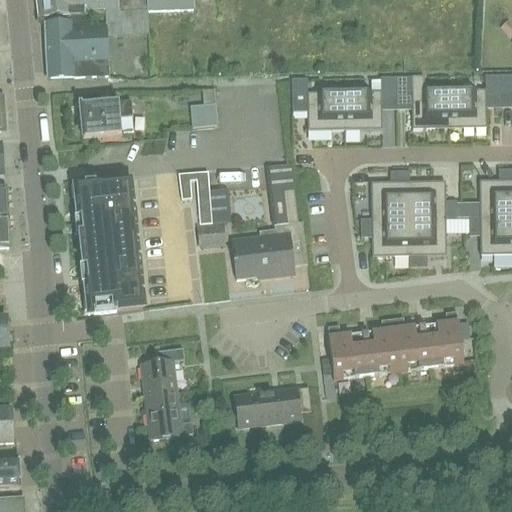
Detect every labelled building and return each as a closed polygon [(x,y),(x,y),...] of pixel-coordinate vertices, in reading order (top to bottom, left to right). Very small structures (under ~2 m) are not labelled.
[(44,26),(47,82),(73,81),(73,80),(107,78),(106,61),(107,61),(106,38),(148,37),(147,16),(193,14),(193,2),(211,1),(210,0),(41,0),(44,19),(105,17),(105,26),(70,27),(70,25),(44,26)] [(511,77),(500,78),(501,111),(511,111),(511,77)] [(501,111),(500,78),(483,78),(483,92),(448,93),(449,131),(485,131),(485,111),(501,111)] [(423,79),(395,80),(396,113),(411,113),(411,132),(449,131),(448,93),(424,94),(423,79)] [(396,113),(395,80),(380,80),(380,82),(370,82),(370,94),(344,95),(344,133),(381,133),(381,113),(396,113)] [(307,81),(291,81),(291,115),(307,114),(307,134),(344,133),(344,95),(307,95),(307,81)] [(79,108),(82,141),(121,138),(120,137),(129,136),(128,121),(132,120),(130,104),(118,106),(118,105),(79,108)] [(214,107),(190,110),(192,130),(216,128),(214,107)] [(267,170),(269,189),(270,195),(295,192),(291,166),(287,167),(267,170)] [(479,184),(479,205),(456,206),(456,220),(468,220),(479,220),(479,221),(511,220),(511,172),(498,172),(498,183),(479,184)] [(370,185),(370,222),(408,222),(408,184),(408,174),(389,174),(389,185),(370,185)] [(208,175),(178,177),(181,203),(191,202),(190,184),(196,183),(199,228),(212,227),(209,194),(208,175)] [(102,185),(79,187),(79,188),(74,188),(75,201),(77,219),(83,219),(84,230),(78,230),(78,231),(84,231),(85,237),(79,237),(79,238),(82,268),(88,267),(89,278),(83,279),(83,280),(89,279),(90,285),(84,286),(86,304),(87,317),(93,317),(116,314),(116,313),(144,310),(130,183),(102,186),(102,185)] [(444,184),(408,184),(408,222),(445,222),(445,223),(456,222),(456,220),(456,206),(456,204),(445,204),(444,184)] [(224,193),(210,194),(212,227),(227,226),(224,193)] [(456,222),(445,223),(446,236),(468,236),(468,220),(456,220),(456,222)] [(479,258),(511,257),(511,220),(479,221),(479,220),(468,220),(468,236),(468,239),(479,239),(479,258)] [(372,259),(408,259),(408,222),(370,222),(360,222),(360,241),(372,241),(372,259)] [(446,236),(445,223),(445,222),(408,222),(408,259),(408,270),(426,270),(426,258),(446,258),(446,236)] [(302,225),(298,226),(286,227),(274,229),(275,239),(232,244),(237,282),(259,279),(258,276),(271,274),(272,280),(292,278),(291,261),(306,259),(302,225)] [(223,227),(197,229),(199,251),(224,249),(223,227)] [(0,250),(8,250),(7,231),(0,231),(0,250)] [(0,285),(0,445),(8,445),(7,410),(5,368),(4,368),(3,335),(2,313),(1,313),(0,285)] [(338,329),(327,331),(328,340),(327,340),(330,361),(332,375),(333,383),(462,367),(462,364),(462,360),(460,344),(469,343),(467,325),(458,326),(457,325),(456,315),(445,316),(446,326),(404,331),(403,321),(380,324),(381,334),(339,339),(338,329)] [(144,399),(176,395),(173,365),(183,364),(182,352),(155,355),(156,367),(140,368),(144,399)] [(320,362),(322,376),(332,375),(330,361),(320,362)] [(463,375),(473,374),(475,374),(474,369),(474,363),(462,364),(462,367),(463,375)] [(234,400),(237,432),(300,425),(300,416),(311,414),(308,391),(234,400)] [(176,395),(144,399),(149,442),(192,437),(191,426),(180,427),(176,395)] [(14,459),(0,460),(0,488),(19,487),(18,459),(14,459)]
